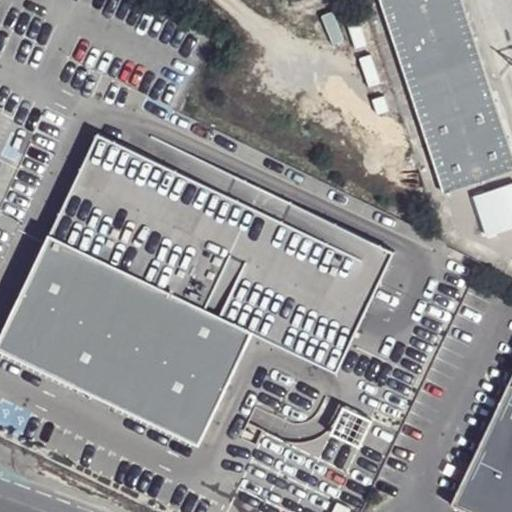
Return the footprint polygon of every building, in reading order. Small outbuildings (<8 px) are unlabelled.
[(511,151),(462,0),(379,0),(443,193),(511,171),(511,151)] [(1,360),(194,451),(247,340),(332,381),(389,260),(201,170),(192,190),(102,146),(1,360)] [(511,183),(473,197),(487,236),(511,227),(511,183)] [(511,511),(511,375),(452,500),(477,511),(511,511)] [(358,438),(370,416),(344,402),(332,424),(358,438)]
